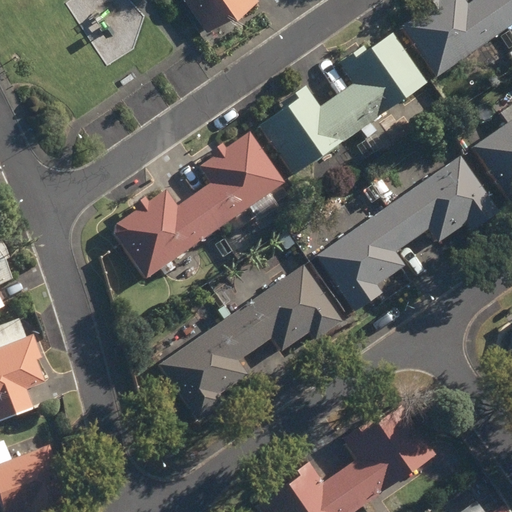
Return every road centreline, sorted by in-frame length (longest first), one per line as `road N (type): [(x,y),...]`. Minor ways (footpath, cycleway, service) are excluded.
road 1 (residential): [(350,0),(43,211)]
road 2 (residential): [(429,320),(156,511)]
road 3 (residential): [(43,211),(110,448),(131,492),(154,511)]
road 4 (residential): [(429,320),(511,437)]
